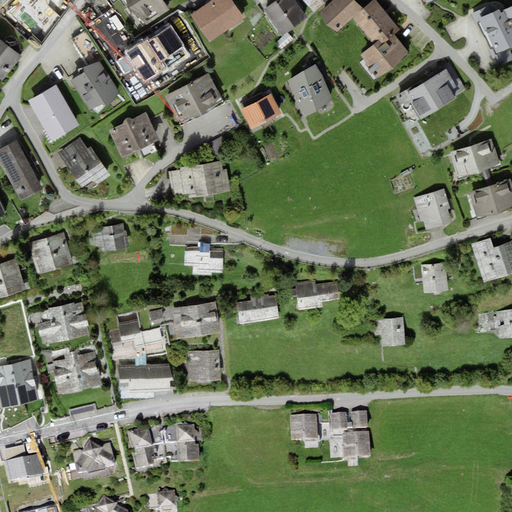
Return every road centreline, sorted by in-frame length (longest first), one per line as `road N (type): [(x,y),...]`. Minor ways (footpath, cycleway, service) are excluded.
road 1 (residential): [(511,392),(202,402),(0,444)]
road 2 (residential): [(88,205),(173,211),(288,253),(347,263),(511,223)]
road 3 (residential): [(393,0),(494,99)]
road 4 (residential): [(10,96),(59,189),(88,205)]
road 5 (residential): [(10,96),(85,0)]
